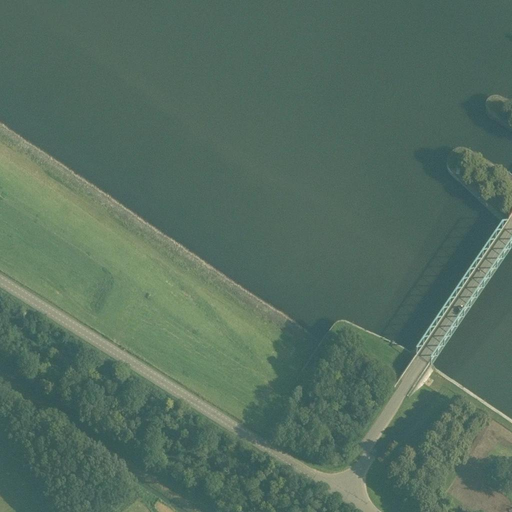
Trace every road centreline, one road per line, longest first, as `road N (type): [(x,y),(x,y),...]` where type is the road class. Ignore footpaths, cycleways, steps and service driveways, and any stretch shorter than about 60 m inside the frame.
road 1 (unclassified): [(0,280),(343,494)]
road 2 (unclassified): [(343,494),(511,244)]
